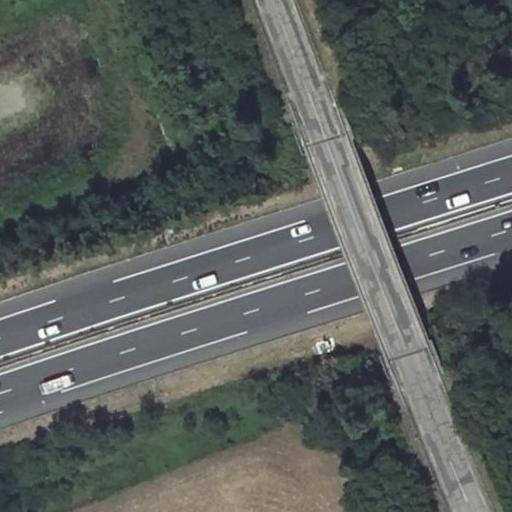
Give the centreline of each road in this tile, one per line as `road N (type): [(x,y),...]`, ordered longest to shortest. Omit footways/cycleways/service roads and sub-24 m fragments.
road 1 (motorway): [(0,394),(511,230)]
road 2 (motorway): [(511,173),(0,337)]
road 3 (tertiary): [(470,511),(326,139)]
road 4 (tertiary): [(273,0),(326,139)]
